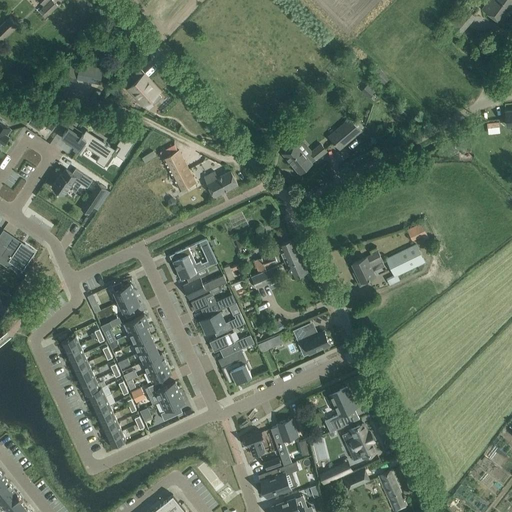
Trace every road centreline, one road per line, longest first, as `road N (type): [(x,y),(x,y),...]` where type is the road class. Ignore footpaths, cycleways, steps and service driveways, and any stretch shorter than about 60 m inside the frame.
road 1 (residential): [(70,280),(75,301),(33,341),(91,468),(218,414)]
road 2 (unclassified): [(291,199),(106,0)]
road 3 (residential): [(218,414),(139,248),(70,280)]
road 4 (track): [(243,156),(210,152),(116,107),(0,87)]
road 5 (unclassified): [(291,199),(480,104),(511,96)]
road 6 (unclassified): [(432,511),(358,354)]
road 7 (unclassified): [(358,354),(289,212),(291,199)]
road 8 (residential): [(218,414),(358,354)]
